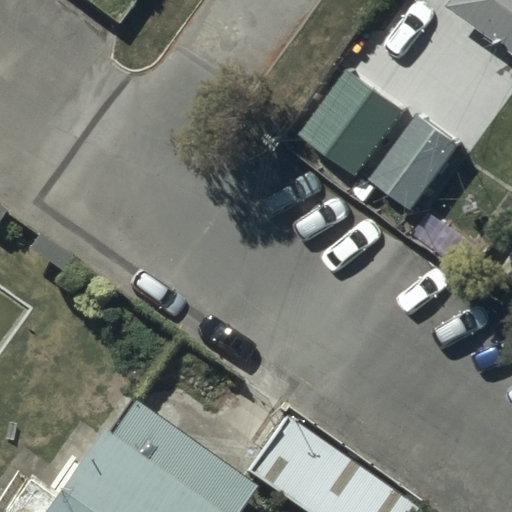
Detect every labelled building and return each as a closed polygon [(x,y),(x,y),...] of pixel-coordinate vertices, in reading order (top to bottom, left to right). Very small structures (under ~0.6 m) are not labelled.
[(511,0),(457,0),(455,4),(511,45),(511,0)] [(406,111),(351,71),(306,134),(360,173),(406,111)] [(462,145),(423,116),(377,179),(416,208),(462,145)] [(244,511),(249,505),(131,420),(66,510),(28,483),(6,511),(244,511)] [(402,511),(287,428),(251,478),(295,511),(402,511)]
